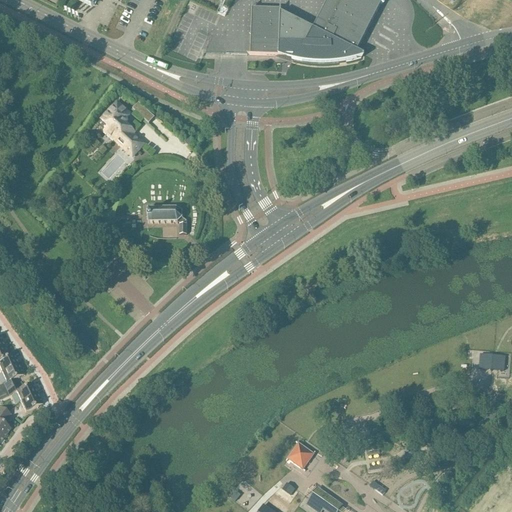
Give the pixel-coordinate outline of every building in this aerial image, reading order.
[(360,55),(361,54),(356,52),(366,32),(381,4),(381,5),(382,4),(374,0),(328,0),(323,10),(313,30),(284,15),(284,17),(280,17),(281,10),(280,10),(280,11),(253,10),(253,9),(252,9),(250,55),(250,56),(286,57),(285,59),(292,61),(303,63),(315,65),(326,65),(338,64),(349,62),(360,59),(360,58),(359,59),(359,55),(360,55)] [(149,7),(135,34),(157,45),(168,23),(157,18),(160,12),(149,7)] [(133,136),(135,134),(126,126),(127,125),(127,124),(127,123),(127,122),(127,121),(126,121),(126,120),(130,116),(117,104),(101,121),(108,128),(104,132),(114,141),(116,140),(122,146),(121,148),(132,158),(144,146),(133,136)] [(133,110),(149,125),(154,119),(139,105),(138,104),(133,110)] [(176,209),(147,210),(147,224),(178,223),(180,225),(180,236),(187,236),(186,222),(182,219),(182,213),(176,209)] [(4,349),(0,351),(0,363),(9,359),(9,358),(4,349)] [(0,375),(1,375),(18,367),(14,356),(9,358),(9,359),(0,363),(0,375)] [(479,370),(491,371),(504,372),(505,358),(499,357),(496,357),(494,357),(493,357),(480,356),(479,370)] [(23,377),(18,367),(1,375),(5,384),(3,385),(6,391),(18,386),(16,380),(23,377)] [(20,404),(37,396),(33,386),(21,391),(18,386),(6,391),(9,398),(16,394),(20,404)] [(37,396),(20,404),(25,414),(42,406),(37,396)] [(496,403),(495,404),(492,409),(498,413),(502,407),(496,403)] [(0,416),(6,421),(10,416),(0,408),(0,416)] [(0,416),(0,438),(3,441),(10,432),(3,426),(6,421),(0,416)] [(311,485),(315,479),(317,477),(305,468),(311,459),(317,462),(327,447),(319,442),(310,454),(301,447),(305,442),(290,431),(284,439),(295,448),(296,448),(290,457),(284,454),(274,469),(282,475),(290,463),(300,469),(296,474),(311,485)] [(470,455),(465,452),(460,460),(464,463),(470,455)] [(374,491),(378,486),(373,483),(370,487),(369,487),(374,491)] [(291,496),(294,491),(295,491),(286,485),(282,490),(282,491),(291,496)] [(235,502),(240,496),(234,491),(229,497),(235,502)] [(317,494),(313,500),(329,511),(333,511),(337,507),(317,494)] [(310,502),(310,501),(306,506),(314,511),(321,511),(322,511),(322,510),(316,506),(310,502)] [(503,511),(511,511),(511,503),(503,511)]
